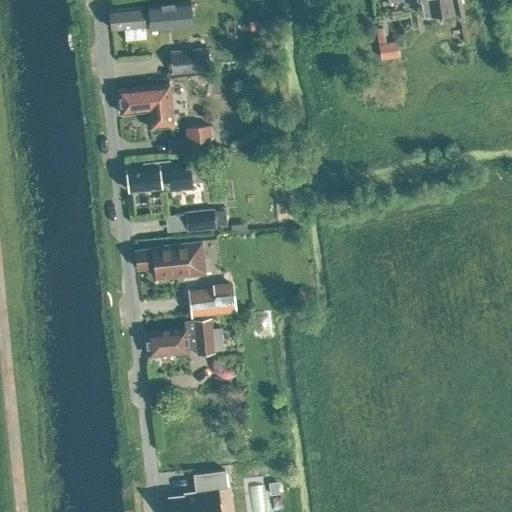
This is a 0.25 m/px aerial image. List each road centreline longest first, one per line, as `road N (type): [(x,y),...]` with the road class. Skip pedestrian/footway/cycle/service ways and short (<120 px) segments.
road 1 (residential): [(154,511),(100,0)]
road 2 (track): [(18,511),(0,335)]
